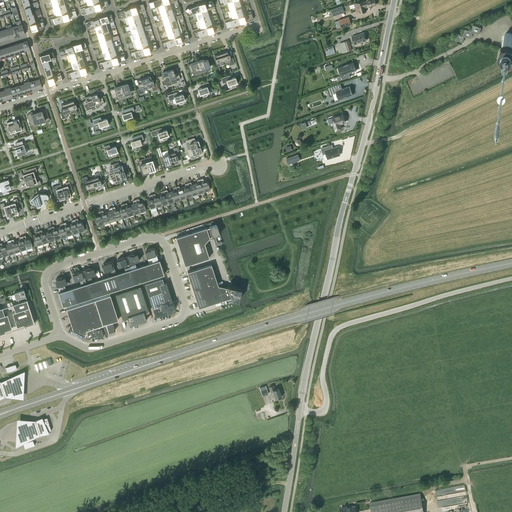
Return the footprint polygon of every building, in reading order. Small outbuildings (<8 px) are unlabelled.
[(79,7),(80,9),(93,4),(91,0),(85,0),(87,4),(79,7)] [(107,0),(93,4),(96,11),(99,10),(99,9),(109,6),(107,0)] [(174,0),(163,3),(166,12),(172,10),(170,4),(177,1),(176,0),(174,0)] [(202,2),(198,4),(201,10),(214,6),(212,0),(202,3),(202,2)] [(227,4),(230,10),(235,9),(232,0),(219,4),(220,6),(227,4)] [(232,0),(235,9),(241,7),(239,0),(232,0)] [(364,1),(354,4),(355,7),(356,11),(359,10),(360,14),(366,12),(365,7),(369,6),(369,7),(377,5),(375,0),(369,0),(367,1),(364,2),(364,1)] [(24,8),(27,16),(33,14),(31,8),(38,5),(38,3),(24,8)] [(133,6),(129,7),(132,14),(145,9),(143,3),(133,7),(133,6)] [(158,7),(160,14),(166,12),(163,3),(150,8),(151,10),(158,7)] [(59,6),(62,15),(75,10),(74,8),(67,11),(64,4),(59,6)] [(93,4),(80,9),(82,15),(92,11),(92,12),(96,11),(93,4)] [(185,9),(187,15),(201,10),(198,4),(195,5),(195,6),(185,9)] [(48,17),(48,19),(62,15),(59,6),(53,8),(55,14),(48,17)] [(201,10),(203,19),(209,17),(207,10),(215,8),(214,6),(201,10)] [(116,12),(118,18),(132,14),(129,7),(126,8),(126,9),(116,12)] [(235,9),(238,17),(251,13),(251,11),(243,14),(241,7),(235,9)] [(132,14),(134,22),(140,20),(138,14),(145,11),(145,9),(132,14)] [(224,20),(225,22),(238,17),(235,9),(230,10),(232,17),(224,20)] [(75,10),(62,15),(64,21),(67,20),(67,19),(77,16),(75,10)] [(166,12),(169,21),(182,16),(182,14),(174,17),(172,10),(166,12)] [(196,14),(198,21),(203,19),(201,10),(187,15),(188,17),(196,14)] [(155,23),(155,25),(169,21),(166,12),(160,14),(163,21),(155,23)] [(251,13),(238,17),(240,24),(244,23),(243,22),(253,19),(251,13)] [(27,16),(30,25),(43,21),(43,19),(35,21),(33,14),(27,16)] [(101,16),(98,17),(100,24),(113,20),(111,14),(101,17),(101,16)] [(127,17),(129,24),(134,22),(132,14),(118,18),(119,20),(127,17)] [(62,15),(48,19),(50,25),(60,22),(60,23),(64,21),(62,15)] [(169,21),(172,29),(177,27),(175,21),(183,18),(182,16),(169,21)] [(84,22),(86,28),(100,24),(98,17),(94,18),(94,19),(84,22)] [(203,19),(206,27),(219,23),(219,21),(211,24),(209,17),(203,19)] [(238,17),(225,22),(226,27),(236,24),(237,25),(240,24),(238,17)] [(335,22),(337,28),(341,27),(341,28),(352,24),(349,17),(335,22)] [(192,30),(193,32),(206,27),(203,19),(198,21),(200,27),(192,30)] [(16,26),(19,35),(24,33),(21,24),(20,20),(15,22),(17,26),(16,26)] [(100,24),(102,33),(108,31),(106,24),(114,22),(113,20),(100,24)] [(134,22),(137,31),(150,27),(150,25),(142,27),(140,20),(134,22)] [(43,21),(30,25),(32,31),(45,26),(43,21)] [(169,21),(155,25),(156,27),(164,24),(166,31),(172,29),(169,21)] [(123,33),(124,35),(137,31),(134,22),(129,24),(131,31),(123,33)] [(219,23),(206,27),(208,34),(212,33),(212,32),(221,29),(219,23)] [(95,28),(97,34),(102,33),(100,24),(86,28),(87,30),(95,28)] [(455,40),(462,43),(464,36),(471,38),(473,32),(479,34),(481,28),(473,25),(471,31),(465,29),(463,36),(457,34),(455,40)] [(137,31),(140,39),(145,38),(143,31),(151,28),(150,27),(137,31)] [(172,29),(174,38),(188,33),(187,32),(179,34),(177,27),(172,29)] [(206,27),(193,32),(195,38),(205,35),(208,34),(206,27)] [(160,40),(161,42),(174,38),(172,29),(166,31),(168,38),(160,40)] [(102,33),(105,41),(119,37),(118,35),(110,37),(108,31),(102,33)] [(132,34),(134,41),(140,39),(137,31),(124,35),(124,37),(132,34)] [(91,43),(92,45),(105,41),(102,33),(97,34),(99,41),(91,43)] [(188,33),(174,38),(177,44),(180,43),(180,42),(190,39),(189,37),(188,33)] [(352,37),(354,44),(366,41),(364,33),(352,37)] [(511,43),(511,42),(511,34),(510,33),(509,33),(508,33),(507,33),(506,33),(505,34),(505,35),(504,35),(504,36),(503,37),(503,38),(503,39),(504,40),(504,41),(504,42),(505,42),(506,43),(507,43),(508,43),(508,44),(509,44),(510,43),(511,43)] [(105,41),(108,50),(114,48),(111,41),(119,39),(119,37),(105,41)] [(145,38),(140,39),(143,48),(156,44),(155,42),(148,44),(145,38)] [(174,38),(161,42),(163,48),(173,45),(173,46),(177,44),(174,38)] [(129,50),(129,52),(143,48),(140,39),(134,41),(136,48),(129,50)] [(75,43),(71,45),(73,51),(87,47),(85,41),(75,44),(75,43)] [(100,45),(102,51),(108,50),(105,41),(92,45),(93,47),(100,45)] [(340,43),(343,53),(352,50),(349,41),(340,43)] [(156,44),(143,48),(145,55),(148,54),(148,53),(158,50),(156,44)] [(58,50),(60,56),(73,51),(71,45),(68,46),(68,47),(58,50)] [(326,51),(327,56),(335,54),(333,46),(328,47),(329,50),(326,51)] [(73,51),(76,60),(82,58),(80,51),(87,49),(87,47),(73,51)] [(108,50),(111,58),(124,54),(123,52),(116,54),(114,48),(108,50)] [(143,48),(129,52),(131,58),(141,55),(141,56),(145,55),(143,48)] [(97,61),(97,62),(111,58),(108,50),(102,51),(105,58),(97,61)] [(40,56),(41,62),(55,57),(53,51),(40,56)] [(68,55),(71,62),(76,60),(73,51),(60,56),(61,57),(68,55)] [(225,51),(221,52),(224,63),(228,62),(229,65),(234,64),(233,58),(229,59),(227,51),(225,52),(225,51)] [(224,63),(221,52),(216,54),(217,55),(215,55),(217,63),(214,64),(216,71),(220,70),(218,65),(224,63)] [(124,54),(111,58),(113,65),(116,64),(116,63),(126,60),(124,54)] [(41,62),(44,70),(50,68),(48,62),(56,59),(55,57),(41,62)] [(76,60),(79,68),(92,64),(92,62),(84,65),(82,58),(76,60)] [(111,58),(97,62),(99,68),(109,65),(109,66),(113,65),(111,58)] [(200,60),(197,61),(201,73),(207,71),(206,68),(209,67),(207,59),(201,61),(200,60)] [(65,71),(66,73),(79,68),(76,60),(71,62),(73,68),(65,71)] [(201,73),(197,61),(194,62),(194,63),(188,65),(191,73),(194,72),(195,75),(201,73)] [(356,70),(353,62),(354,62),(338,67),(338,68),(341,75),(341,76),(342,75),(343,79),(343,80),(350,77),(349,73),(357,70),(356,70)] [(92,64),(79,68),(81,75),(85,74),(84,73),(94,70),(92,64)] [(44,70),(47,79),(61,74),(60,72),(52,75),(50,68),(44,70)] [(79,68),(66,73),(68,79),(77,75),(78,76),(81,75),(79,68)] [(173,69),(167,71),(172,86),(174,85),(174,84),(176,83),(178,81),(180,79),(178,73),(175,74),(175,73),(174,73),(173,69)] [(172,86),(167,71),(167,72),(162,74),(162,75),(161,75),(161,76),(159,77),(162,85),(164,86),(167,86),(170,86),(172,86)] [(61,74),(47,79),(49,85),(62,80),(61,74)] [(222,83),(222,84),(227,82),(228,86),(231,85),(231,87),(232,87),(233,87),(234,87),(235,86),(235,84),(238,83),(236,79),(235,77),(231,78),(231,76),(230,75),(229,76),(229,75),(221,78),(222,83)] [(148,76),(144,78),(147,88),(151,86),(152,91),(158,89),(156,82),(153,83),(150,76),(148,77),(148,76)] [(147,88),(144,78),(140,79),(138,80),(140,87),(137,88),(139,94),(144,93),(143,89),(147,88)] [(208,88),(210,88),(208,82),(202,84),(203,87),(198,89),(199,91),(198,91),(199,95),(202,95),(203,96),(204,96),(205,96),(206,96),(207,95),(206,93),(209,92),(208,88)] [(124,84),(121,85),(125,98),(131,96),(130,92),(133,91),(131,84),(125,86),(124,84)] [(342,89),(340,84),(328,88),(331,95),(336,93),(338,100),(340,99),(340,100),(345,99),(345,97),(352,95),(350,86),(342,89)] [(125,98),(121,85),(117,87),(118,88),(110,90),(112,98),(118,96),(119,99),(125,98)] [(178,102),(179,104),(181,104),(183,103),(183,101),(185,100),(184,96),(183,96),(183,94),(177,95),(176,92),(167,95),(169,100),(169,101),(174,99),(176,103),(178,102)] [(92,95),(91,95),(96,110),(98,110),(97,109),(100,107),(102,106),(104,104),(102,98),(99,98),(99,97),(98,98),(96,93),(94,94),(92,95)] [(96,110),(91,95),(91,96),(86,98),(86,99),(85,100),(85,101),(83,101),(85,109),(88,110),(91,110),(94,110),(94,111),(96,110)] [(71,101),(67,102),(70,112),(76,111),(77,114),(81,113),(79,107),(76,108),(73,101),(71,101)] [(70,112),(67,102),(63,104),(61,105),(63,112),(60,113),(62,119),(67,117),(66,114),(70,112)] [(124,113),(122,113),(122,115),(122,116),(123,120),(126,119),(126,121),(127,121),(128,121),(129,120),(130,120),(131,120),(130,118),(133,117),(132,113),(135,112),(133,106),(123,110),(124,113)] [(41,111),(36,113),(39,122),(44,120),(45,122),(49,120),(46,109),(41,109),(41,111)] [(39,122),(36,113),(31,114),(30,113),(27,115),(30,126),(34,126),(34,124),(39,122)] [(334,126),(336,131),(341,129),(340,124),(346,122),(345,119),(345,116),(344,116),(343,114),(332,118),(335,125),(334,126)] [(102,127),(103,129),(105,128),(107,127),(106,125),(109,125),(108,120),(107,120),(106,118),(101,120),(100,117),(92,119),(94,125),(98,123),(99,128),(102,127)] [(18,118),(13,120),(16,131),(20,129),(22,133),(26,131),(23,122),(20,123),(18,118)] [(301,124),(303,129),(318,124),(316,119),(301,124)] [(16,131),(13,120),(7,122),(8,125),(5,126),(8,137),(12,136),(11,132),(16,131)] [(152,137),(155,136),(158,135),(159,139),(162,138),(162,140),(165,140),(167,138),(166,137),(169,136),(167,131),(167,132),(166,130),(161,131),(160,128),(150,131),(152,137)] [(135,147),(135,149),(138,148),(140,147),(139,145),(142,145),(140,140),(144,139),(142,134),(132,137),(133,140),(131,141),(131,143),(132,148),(135,147)] [(184,149),(185,151),(200,146),(199,146),(197,141),(196,141),(195,140),(194,141),(194,138),(186,141),(185,143),(185,146),(185,149),(184,149)] [(16,151),(17,156),(26,153),(22,141),(16,143),(17,147),(15,148),(14,148),(16,151)] [(111,154),(112,156),(114,156),(116,155),(115,153),(118,152),(116,148),(115,146),(110,148),(109,144),(103,146),(105,152),(107,151),(108,155),(111,154)] [(321,148),(323,155),(326,154),(328,159),(340,155),(337,147),(332,148),(331,145),(321,148)] [(200,146),(185,151),(185,153),(186,153),(188,155),(189,157),(192,159),(197,157),(197,154),(198,154),(197,153),(203,151),(201,146),(200,146)] [(160,147),(156,148),(161,164),(164,163),(165,166),(167,165),(167,166),(172,164),(168,154),(163,156),(160,147)] [(174,152),(168,154),(172,164),(176,163),(176,162),(178,162),(175,154),(178,153),(177,147),(173,148),(174,152)] [(288,164),(300,160),(298,154),(286,158),(288,164)] [(151,157),(145,159),(148,171),(152,170),(151,169),(157,167),(155,159),(152,160),(151,157)] [(148,171),(145,159),(139,161),(140,164),(136,165),(139,173),(145,171),(145,172),(148,171)] [(108,174),(109,176),(124,171),(124,170),(123,171),(121,165),(120,166),(119,165),(118,165),(118,163),(110,165),(109,168),(109,171),(109,173),(108,174)] [(23,174),(24,180),(35,177),(34,172),(37,171),(35,167),(26,170),(27,173),(23,174)] [(124,171),(109,176),(109,177),(110,177),(111,180),(113,182),(115,183),(121,181),(121,179),(122,179),(121,178),(126,176),(124,171)] [(96,177),(92,179),(95,189),(99,188),(99,187),(101,186),(98,179),(102,178),(100,172),(95,174),(96,177)] [(95,189),(92,179),(88,180),(86,176),(81,178),(83,184),(86,183),(88,190),(90,190),(91,190),(95,189)] [(35,177),(24,180),(26,186),(27,186),(31,184),(32,187),(41,184),(40,180),(36,181),(35,177)] [(203,178),(200,179),(204,192),(210,190),(209,189),(211,188),(209,185),(208,185),(207,180),(204,181),(203,178)] [(198,183),(195,184),(198,194),(204,192),(200,179),(197,180),(198,183)] [(11,187),(9,184),(8,180),(0,182),(0,184),(3,194),(9,193),(8,188),(10,187),(11,187)] [(66,186),(62,187),(65,198),(71,196),(70,193),(73,192),(69,181),(65,183),(66,186)] [(191,182),(188,183),(192,196),(198,194),(195,184),(192,185),(191,182)] [(186,187),(183,188),(186,198),(192,196),(188,183),(185,184),(186,187)] [(61,184),(52,187),(55,196),(58,195),(59,199),(59,200),(65,198),(62,187),(61,184)] [(179,186),(176,187),(180,200),(186,198),(183,188),(180,189),(179,186)] [(174,191),(171,192),(174,202),(180,200),(176,187),(173,188),(174,191)] [(37,194),(36,188),(37,194),(31,199),(30,200),(30,201),(31,202),(32,203),(34,203),(34,205),(36,204),(37,207),(41,206),(37,194)] [(167,190),(164,191),(168,204),(174,202),(171,192),(168,193),(167,190)] [(162,194),(159,195),(162,205),(168,204),(164,191),(161,192),(162,194)] [(155,193),(152,194),(156,207),(162,205),(159,195),(156,196),(155,193)] [(45,194),(37,194),(41,206),(45,204),(44,202),(46,201),(46,199),(47,199),(47,198),(48,197),(48,196),(47,195),(46,194),(45,194)] [(156,207),(152,194),(149,195),(150,198),(146,199),(150,209),(156,207)] [(14,203),(9,204),(12,215),(18,213),(17,209),(20,208),(17,198),(12,199),(14,203)] [(139,199),(135,200),(140,213),(146,211),(143,201),(139,202),(139,199)] [(133,204),(130,204),(134,214),(140,213),(135,200),(132,201),(133,204)] [(12,215),(9,204),(5,206),(3,202),(0,203),(0,206),(2,213),(5,212),(7,217),(12,215)] [(126,202),(123,203),(128,216),(134,214),(130,204),(127,205),(126,202)] [(121,207),(118,208),(122,218),(128,216),(123,203),(120,204),(121,207)] [(115,206),(111,207),(116,220),(122,218),(118,208),(115,209),(115,206)] [(109,211),(106,212),(110,222),(116,220),(111,207),(108,208),(109,211)] [(103,210),(99,211),(104,224),(110,222),(106,212),(103,213),(103,210)] [(104,224),(99,211),(96,212),(97,215),(94,216),(96,221),(95,222),(96,225),(97,225),(97,226),(104,224)] [(77,218),(74,219),(78,232),(85,230),(84,229),(85,229),(84,225),(83,225),(81,220),(78,221),(77,218)] [(72,223),(69,224),(72,234),(78,232),(74,219),(71,220),(72,223)] [(65,222),(62,223),(66,236),(72,234),(69,224),(66,225),(65,222)] [(60,227),(57,228),(60,238),(66,236),(62,223),(59,224),(60,227)] [(206,228),(209,237),(218,234),(215,225),(206,228)] [(53,226),(50,227),(54,240),(60,238),(57,228),(54,229),(53,226)] [(48,231),(45,232),(48,242),(54,240),(50,227),(47,228),(48,231)] [(209,237),(206,228),(206,227),(176,237),(185,265),(209,258),(204,243),(209,237)] [(41,230),(38,231),(42,244),(48,242),(45,232),(42,233),(41,230)] [(42,244),(38,231),(35,232),(36,235),(33,236),(36,246),(42,244)] [(25,235),(22,236),(26,249),(32,247),(29,237),(26,238),(25,235)] [(20,240),(17,241),(20,251),(26,249),(22,236),(19,237),(20,240)] [(13,239),(10,240),(14,253),(20,251),(17,241),(14,242),(13,239)] [(8,244),(5,245),(8,255),(14,253),(10,240),(7,241),(8,244)] [(1,243),(0,243),(0,249),(2,257),(8,255),(5,245),(2,246),(1,243)] [(153,262),(158,260),(156,255),(157,254),(156,250),(155,249),(154,248),(153,247),(152,248),(147,249),(148,250),(145,251),(147,258),(151,256),(153,262)] [(134,253),(126,256),(131,269),(136,267),(134,262),(139,260),(137,253),(134,254),(134,253)] [(116,260),(118,267),(123,265),(125,271),(131,269),(126,256),(119,258),(119,259),(116,260)] [(109,270),(111,276),(116,274),(112,260),(104,263),(105,264),(102,265),(104,271),(109,270)] [(164,274),(159,260),(158,260),(153,262),(145,265),(149,279),(164,274)] [(199,307),(223,300),(231,297),(231,299),(238,301),(241,288),(233,287),(227,285),(228,287),(218,285),(211,264),(187,272),(199,307)] [(135,283),(149,279),(145,265),(136,267),(131,269),(135,283)] [(91,276),(95,274),(93,268),(90,268),(82,270),(87,283),(93,282),(91,276)] [(125,271),(116,274),(121,288),(135,283),(131,269),(125,271)] [(74,281),(79,279),(81,285),(87,283),(82,270),(75,272),(75,273),(72,274),(74,281)] [(111,276),(101,279),(106,293),(121,288),(116,274),(111,276)] [(57,286),(59,292),(66,290),(64,284),(67,283),(65,277),(62,278),(62,277),(57,278),(56,279),(55,280),(55,281),(55,282),(56,287),(57,286)] [(145,284),(155,317),(154,317),(155,317),(169,313),(168,311),(170,311),(172,306),(172,304),(173,304),(166,281),(166,282),(164,283),(162,278),(145,284)] [(93,282),(87,283),(91,297),(106,293),(101,279),(93,282)] [(81,285),(73,288),(77,302),(91,297),(87,283),(81,285)] [(130,325),(146,320),(144,311),(148,310),(148,311),(149,311),(140,285),(115,294),(123,320),(123,318),(127,317),(130,325)] [(19,302),(27,300),(25,294),(25,293),(23,288),(19,290),(19,291),(14,293),(16,300),(18,299),(19,302)] [(77,302),(73,288),(66,290),(59,292),(58,292),(63,306),(66,305),(66,306),(77,302)] [(73,329),(70,328),(87,337),(88,337),(90,337),(90,338),(90,337),(98,334),(98,335),(99,335),(100,335),(101,335),(101,334),(101,333),(102,333),(103,335),(104,335),(103,332),(105,332),(106,332),(106,333),(115,330),(113,330),(113,325),(112,322),(118,320),(110,295),(66,309),(73,329)] [(15,312),(29,307),(27,300),(12,304),(15,312)] [(15,312),(14,312),(12,313),(17,327),(23,325),(23,327),(34,323),(29,307),(15,312)] [(7,314),(4,315),(0,316),(0,334),(6,332),(5,330),(12,328),(7,314)] [(47,360),(34,364),(36,370),(49,366),(47,360)] [(6,370),(7,372),(17,369),(16,366),(15,364),(6,367),(6,370)] [(24,369),(0,381),(0,382),(5,396),(23,398),(24,369)] [(259,388),(262,396),(268,394),(266,386),(259,388)] [(274,390),(273,386),(269,387),(271,393),(273,392),(275,399),(281,397),(278,389),(274,390)] [(47,418),(43,419),(42,417),(35,420),(40,435),(49,433),(48,431),(51,430),(47,418)] [(15,446),(40,435),(35,420),(17,418),(15,446)] [(33,440),(23,443),(24,446),(25,448),(34,445),(33,443),(33,440)] [(423,511),(420,494),(370,503),(371,511),(423,511)]
